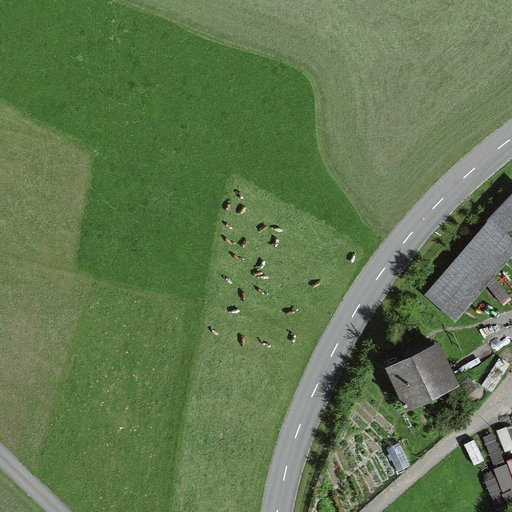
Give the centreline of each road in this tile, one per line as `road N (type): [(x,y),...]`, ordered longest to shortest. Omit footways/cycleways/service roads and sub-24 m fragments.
road 1 (tertiary): [(511,140),(480,162),(379,275),(300,422),(277,511)]
road 2 (track): [(371,511),(511,387)]
